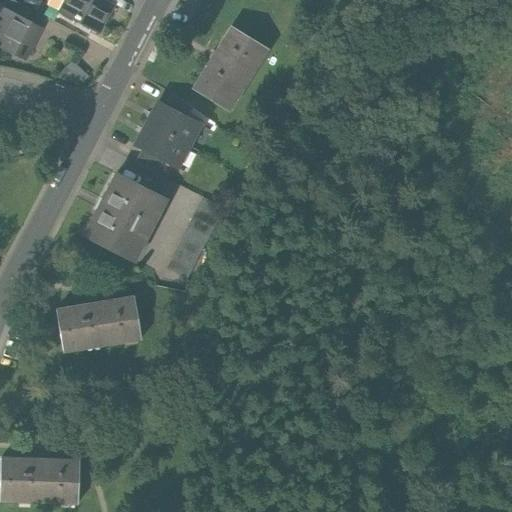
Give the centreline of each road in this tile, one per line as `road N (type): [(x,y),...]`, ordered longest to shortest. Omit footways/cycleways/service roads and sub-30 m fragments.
road 1 (residential): [(96,119),(0,305)]
road 2 (residential): [(159,0),(96,119)]
